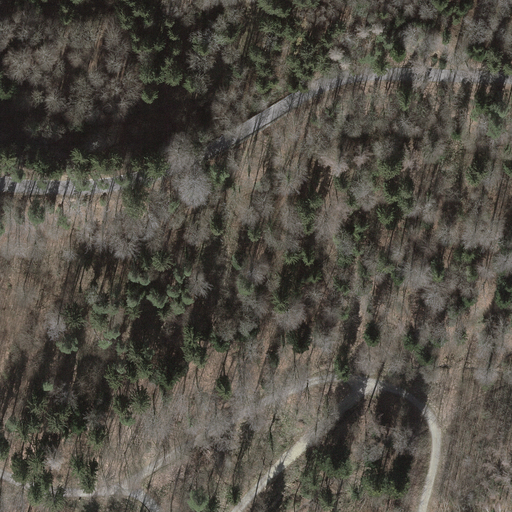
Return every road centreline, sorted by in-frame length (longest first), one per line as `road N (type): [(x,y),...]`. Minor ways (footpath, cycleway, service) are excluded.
road 1 (tertiary): [(511,76),(357,75),(303,95),(182,166),(124,184),(0,186)]
road 2 (track): [(416,511),(430,413),(416,397),(367,378),(319,376),(119,490)]
road 3 (track): [(255,0),(250,27),(194,93),(94,112),(0,92)]
road 4 (track): [(240,511),(367,378)]
road 5 (track): [(0,472),(63,492),(119,490)]
